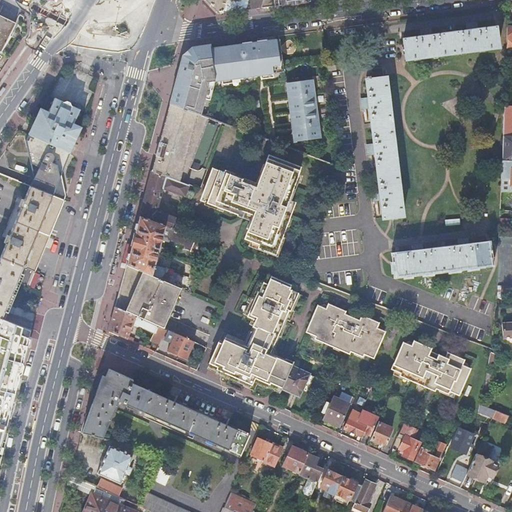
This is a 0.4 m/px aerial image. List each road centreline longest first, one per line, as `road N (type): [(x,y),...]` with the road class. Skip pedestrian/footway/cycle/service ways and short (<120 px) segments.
road 1 (residential): [(482,511),(68,331)]
road 2 (tertiary): [(429,0),(192,30),(150,20)]
road 3 (residential): [(77,296),(99,288),(138,141),(122,120)]
road 4 (residential): [(3,511),(40,354),(62,352)]
road 5 (primary): [(77,296),(122,120)]
road 6 (residential): [(48,511),(77,369),(62,352)]
road 7 (primary): [(25,511),(62,352)]
